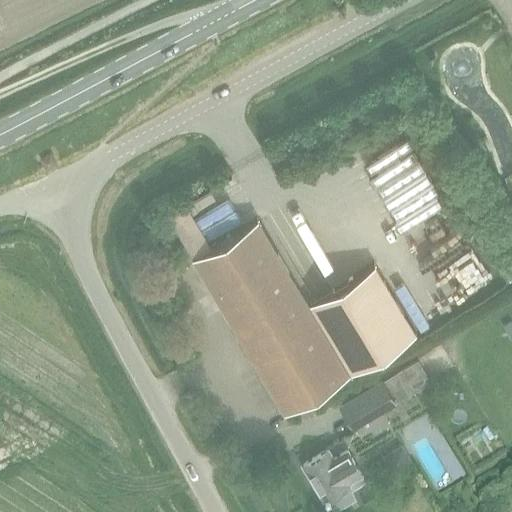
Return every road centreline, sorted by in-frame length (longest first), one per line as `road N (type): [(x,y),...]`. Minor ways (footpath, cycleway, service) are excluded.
road 1 (unclassified): [(52,194),(406,0)]
road 2 (unclassified): [(208,511),(163,436),(52,194)]
road 3 (secondary): [(0,133),(263,0)]
